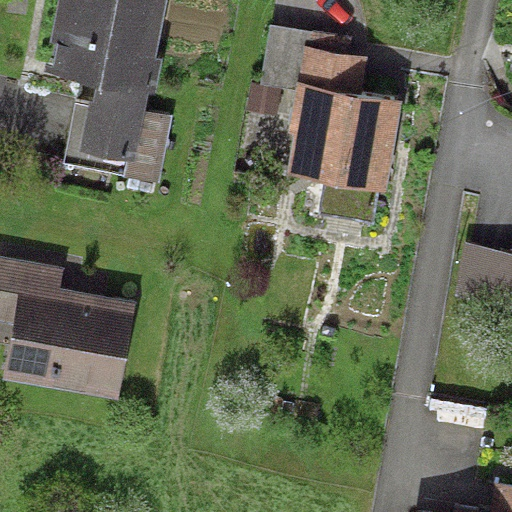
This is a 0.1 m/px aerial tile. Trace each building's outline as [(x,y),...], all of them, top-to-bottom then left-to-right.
[(66,0),(53,69),(141,86),(158,0),(66,0)] [(375,185),(376,186),(391,100),(330,90),(333,75),(341,77),(347,42),(308,35),(292,129),(298,130),(291,171),(323,176),(317,212),(369,221),(375,185)] [(150,179),(161,120),(72,103),(61,162),(150,179)] [(457,297),(511,307),(511,256),(467,247),(457,297)] [(113,390),(128,310),(52,297),(56,274),(0,263),(0,300),(15,303),(3,370),(113,390)] [(511,511),(511,489),(497,487),(492,511),(511,511)]
